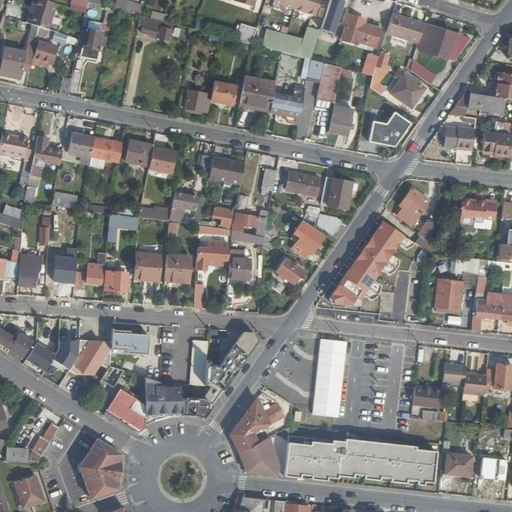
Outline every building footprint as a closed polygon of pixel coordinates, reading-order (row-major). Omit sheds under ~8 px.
[(33,7),(28,23),(31,24),(37,26),(47,29),(48,29),(56,3),(44,0),(32,0),(31,6),(33,7)] [(126,0),(116,0),(114,8),(140,16),(143,5),(126,0)] [(233,0),(233,2),(251,8),(253,0),(233,0)] [(292,9),(295,0),(271,0),(271,2),(292,9)] [(295,0),(292,9),(313,16),(318,0),(295,0)] [(384,33),(416,43),(422,23),(397,15),(390,13),(384,33)] [(347,15),(339,40),(353,44),(355,39),(373,45),(379,29),(362,24),(363,20),(347,15)] [(139,30),(157,34),(156,37),(166,39),(169,29),(159,26),(160,21),(143,16),(139,30)] [(233,39),(249,43),(255,27),(239,22),(233,39)] [(31,24),(29,36),(35,38),(35,34),(37,26),(31,24)] [(426,24),(418,50),(452,60),(469,37),(426,24)] [(279,51),(308,58),(318,29),(306,25),(301,38),(284,34),(279,51)] [(37,26),(35,34),(44,37),(47,29),(37,26)] [(85,28),(81,45),(99,49),(100,41),(103,41),(104,35),(102,34),(102,32),(85,28)] [(279,50),(279,51),(284,34),(263,29),(259,46),(264,47),(279,50)] [(54,33),(52,40),(65,42),(66,35),(54,33)] [(237,47),(237,49),(247,52),(249,43),(233,39),(232,39),(230,45),(237,47)] [(38,40),(34,58),(49,61),(50,56),(54,56),(55,49),(52,49),(53,43),(38,40)] [(3,49),(0,63),(0,76),(13,79),(14,74),(20,75),(21,70),(28,71),(33,48),(26,47),(25,53),(3,49)] [(264,47),(263,52),(278,55),(279,51),(279,50),(264,47)] [(377,56),(375,63),(381,67),(389,55),(379,48),(377,56)] [(367,52),(361,72),(371,74),(375,63),(377,56),(367,52)] [(188,55),(186,69),(193,70),(195,56),(188,55)] [(309,58),(305,79),(319,81),(322,62),(309,58)] [(410,70),(429,82),(434,74),(416,61),(410,70)] [(319,81),(317,98),(332,101),(338,73),(340,66),(322,62),(319,81)] [(404,72),(390,92),(410,106),(416,98),(415,97),(422,86),(404,72)] [(496,84),(494,98),(511,100),(511,74),(497,73),(494,75),(494,81),(496,84)] [(64,77),(60,94),(69,96),(72,78),(64,77)] [(242,80),(239,102),(269,107),(271,96),(273,83),(243,77),(242,80)] [(370,77),(369,86),(375,91),(380,94),(385,88),(370,77)] [(213,80),(211,94),(210,99),(232,103),(232,101),(239,102),(242,80),(235,79),(234,84),(213,80)] [(297,122),(303,86),(294,84),(291,100),(285,99),(286,96),(279,95),(278,97),(276,111),(282,112),(288,120),(297,122)] [(187,89),(183,107),(208,112),(210,99),(211,94),(187,89)] [(465,93),(455,107),(463,108),(501,114),(503,99),(465,93)] [(276,111),(278,97),(271,96),(269,107),(268,110),(276,111)] [(317,134),(326,134),(328,101),(319,101),(317,134)] [(332,105),(326,131),(346,135),(352,109),(332,105)] [(455,107),(448,116),(457,117),(463,108),(455,107)] [(372,120),(368,141),(393,146),(409,122),(392,111),(385,123),(372,120)] [(60,120),(56,135),(64,137),(67,122),(60,120)] [(444,132),(442,148),(471,151),(473,129),(456,128),(456,130),(453,130),(453,133),(444,132)] [(72,132),(68,150),(77,152),(79,146),(87,148),(86,154),(90,155),(94,137),(72,132)] [(2,133),(0,140),(0,153),(22,158),(27,139),(2,133)] [(511,136),(484,133),(482,151),(493,152),(493,156),(511,157),(511,148),(511,144),(511,136)] [(36,136),(30,164),(25,186),(24,194),(30,195),(35,176),(38,176),(42,161),(58,165),(61,152),(45,148),(47,138),(36,136)] [(94,137),(90,155),(108,159),(115,161),(119,142),(113,141),(94,137)] [(129,139),(125,160),(148,165),(152,144),(129,139)] [(79,146),(77,152),(86,154),(87,148),(79,146)] [(202,154),(198,170),(209,172),(212,156),(202,154)] [(152,156),(150,164),(160,167),(162,158),(152,156)] [(212,156),(209,172),(208,178),(240,184),(244,163),(212,156)] [(75,160),(72,179),(77,180),(81,161),(75,160)] [(24,163),(19,184),(25,186),(30,164),(24,163)] [(267,169),(263,190),(272,191),(276,171),(267,169)] [(289,172),(286,191),(315,197),(319,178),(289,172)] [(326,177),(319,203),(346,209),(349,195),(352,183),(326,177)] [(411,190),(398,209),(402,211),(397,218),(411,228),(426,208),(423,206),(426,201),(411,190)] [(53,191),(50,205),(72,208),(74,196),(53,191)] [(173,194),(171,206),(173,206),(170,221),(176,222),(178,207),(195,211),(197,199),(173,194)] [(199,199),(194,226),(199,226),(199,221),(204,200),(199,199)] [(455,209),(453,230),(472,232),(472,229),(473,223),(480,223),(481,219),(490,220),(493,221),(495,202),(483,201),(483,203),(461,201),(460,209),(455,209)] [(501,203),(499,219),(509,220),(511,204),(501,203)] [(4,206),(2,214),(21,220),(22,211),(4,206)] [(214,207),(212,217),(229,220),(231,211),(214,207)] [(139,209),(137,218),(168,222),(169,213),(139,209)] [(236,212),(234,221),(233,221),(231,226),(230,231),(231,231),(241,233),(243,225),(256,228),(255,235),(263,236),(268,211),(260,209),(258,216),(236,212)] [(0,221),(20,228),(21,220),(2,214),(0,213),(0,221)] [(317,213),(314,225),(329,235),(340,220),(334,216),(317,213)] [(108,214),(107,232),(116,233),(116,227),(137,230),(137,218),(108,214)] [(41,216),(41,225),(50,226),(51,217),(41,216)] [(473,223),(472,229),(489,231),(490,220),(481,219),(480,223),(473,223)] [(168,222),(166,237),(175,237),(176,223),(168,222)] [(419,237),(430,245),(432,225),(425,224),(417,236),(419,237)] [(308,225),(296,241),(312,253),(324,237),(308,225)] [(198,232),(230,236),(231,231),(230,231),(208,228),(199,226),(198,232)] [(41,229),(40,243),(48,243),(49,230),(41,229)] [(324,303),(345,317),(391,250),(370,236),(324,303)] [(419,237),(413,246),(425,254),(425,255),(429,255),(430,245),(419,237)] [(8,241),(6,247),(10,248),(19,251),(19,245),(8,241)] [(221,242),(208,241),(206,241),(204,269),(206,269),(207,262),(215,263),(226,264),(228,246),(221,245),(221,242)] [(445,243),(443,256),(449,257),(451,244),(445,243)] [(511,246),(496,245),(494,262),(504,263),(511,264),(511,246)] [(10,248),(8,279),(17,280),(18,256),(19,251),(10,248)] [(229,248),(227,277),(235,278),(248,279),(249,258),(242,258),(243,249),(229,248)] [(86,271),(86,282),(101,282),(103,264),(104,264),(105,253),(97,252),(97,264),(87,263),(86,271)] [(135,253),(133,278),(157,280),(159,255),(135,253)] [(165,253),(164,279),(187,281),(189,255),(165,253)] [(18,256),(17,280),(16,286),(35,288),(36,271),(39,272),(40,257),(18,256)] [(275,269),(293,282),(302,269),(285,256),(275,269)] [(463,259),(462,273),(476,275),(476,273),(478,260),(463,259)] [(478,260),(476,273),(483,274),(484,261),(478,260)] [(46,270),(45,285),(48,285),(48,290),(59,291),(59,286),(57,285),(58,271),(49,270),(46,270)] [(102,290),(111,290),(127,291),(128,272),(112,271),(104,270),(102,290)] [(74,271),(73,288),(81,289),(83,271),(74,271)] [(477,277),(476,293),(484,293),(485,277),(477,277)] [(235,278),(234,285),(247,286),(248,279),(235,278)] [(194,292),(192,307),(199,307),(200,307),(202,283),(194,282),(194,292)] [(438,284),(435,308),(457,311),(460,287),(438,284)] [(476,301),(475,309),(477,310),(476,318),(479,318),(497,320),(500,296),(485,295),(485,302),(476,301)] [(499,312),(501,313),(500,321),(511,322),(511,307),(500,306),(499,312)] [(17,315),(16,329),(32,331),(33,317),(17,315)] [(471,317),(470,332),(477,333),(479,318),(476,318),(471,317)] [(202,382),(204,384),(207,379),(209,376),(224,387),(256,340),(252,331),(241,330),(216,367),(204,359),(202,382)] [(0,343),(22,357),(31,343),(19,335),(15,341),(0,331),(0,343)] [(110,342),(109,352),(126,353),(126,356),(147,357),(148,338),(130,337),(111,335),(110,342)] [(192,339),(188,383),(202,384),(202,382),(204,359),(206,341),(192,339)] [(78,340),(77,357),(68,371),(74,375),(80,375),(81,373),(86,373),(91,375),(98,364),(107,370),(108,367),(109,352),(110,342),(78,340)] [(345,342),(321,340),(312,416),(337,418),(345,342)] [(56,355),(37,343),(26,360),(45,372),(56,355)] [(445,365),(443,385),(464,387),(465,374),(466,367),(445,365)] [(494,386),(493,390),(511,391),(511,377),(511,367),(496,366),(495,372),(494,386)] [(107,370),(100,381),(113,389),(118,381),(123,373),(124,371),(108,367),(107,370)] [(495,372),(487,371),(485,385),(494,386),(495,372)] [(123,373),(118,381),(129,384),(131,376),(123,373)] [(465,374),(464,387),(463,394),(484,396),(486,376),(465,374)] [(131,376),(129,384),(137,387),(140,379),(131,376)] [(207,379),(222,389),(224,387),(209,376),(207,379)] [(144,378),(144,404),(143,425),(146,423),(149,422),(151,420),(154,419),(156,418),(158,417),(160,416),(162,416),(164,415),(166,415),(169,414),(171,413),(174,413),(176,413),(178,413),(178,395),(178,386),(178,383),(172,383),(172,387),(162,387),(162,386),(159,386),(159,383),(144,378)] [(98,383),(111,391),(113,389),(100,381),(98,383)] [(119,389),(106,410),(138,430),(142,426),(143,425),(144,404),(119,389)] [(414,390),(413,405),(440,408),(442,393),(414,390)] [(178,395),(178,413),(179,413),(182,413),(185,413),(189,414),(193,414),(196,415),(198,416),(202,416),(203,417),(212,404),(201,397),(178,395)] [(0,428),(9,426),(0,401),(0,428)] [(249,412),(230,436),(239,455),(257,445),(254,434),(286,417),(279,404),(263,413),(258,401),(249,412)] [(423,413),(422,420),(438,422),(439,414),(423,413)] [(39,435),(31,449),(32,449),(41,455),(59,428),(51,423),(42,437),(39,435)] [(511,430),(504,429),(503,440),(511,440),(511,430)] [(239,455),(247,473),(276,476),(277,467),(268,439),(257,445),(239,455)] [(97,440),(81,466),(92,497),(118,488),(121,455),(97,440)] [(286,443),(282,477),(298,479),(298,478),(309,479),(309,480),(325,482),(326,476),(352,478),(352,475),(362,476),(362,480),(379,482),(379,478),(389,479),(388,483),(405,485),(405,481),(415,482),(415,486),(423,487),(423,483),(432,484),(435,453),(413,450),(413,451),(407,451),(408,447),(343,440),(343,442),(330,441),(330,444),(313,442),(312,446),(286,443)] [(7,448),(6,460),(26,461),(26,449),(7,448)] [(32,449),(28,457),(37,461),(41,455),(32,449)] [(447,455),(445,475),(471,478),(473,458),(447,455)] [(482,459),(479,479),(505,482),(507,462),(482,459)] [(12,481),(22,508),(43,501),(33,474),(12,481)] [(233,511),(261,511),(263,503),(268,504),(269,495),(242,491),(240,496),(237,505),(233,511)] [(275,496),(273,509),(283,510),(284,497),(275,496)] [(286,497),(284,511),(307,511),(308,503),(296,502),(296,499),(286,497)]
